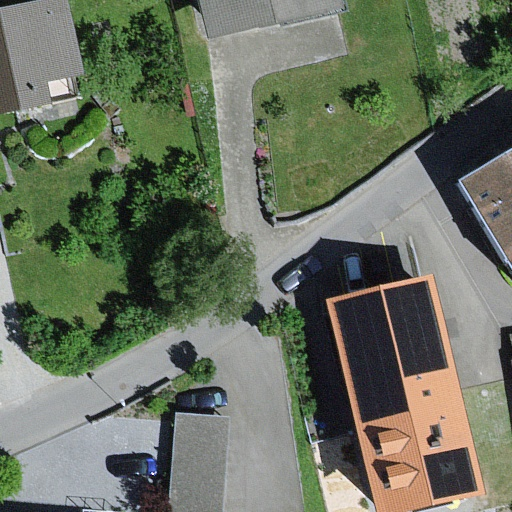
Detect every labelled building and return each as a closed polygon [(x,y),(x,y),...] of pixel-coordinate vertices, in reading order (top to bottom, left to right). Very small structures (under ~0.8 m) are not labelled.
[(49,0),(17,0),(0,4),(0,110),(72,93),(49,0)] [(324,0),(185,0),(194,38),(326,9),(324,0)] [(511,146),(449,183),(504,283),(511,279),(511,146)] [(414,276),(310,299),(359,511),(379,511),(464,493),(414,276)] [(214,511),(221,416),(167,412),(159,511),(214,511)]
